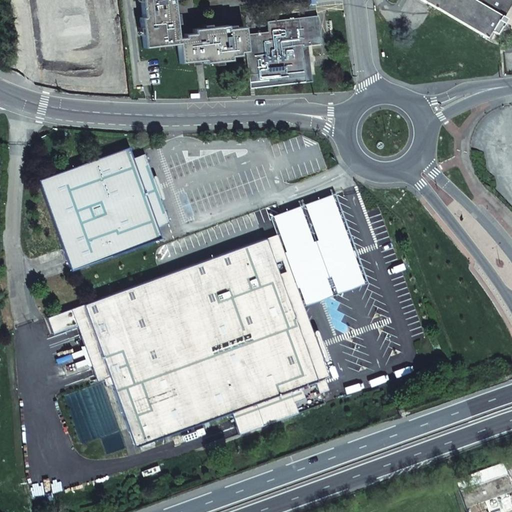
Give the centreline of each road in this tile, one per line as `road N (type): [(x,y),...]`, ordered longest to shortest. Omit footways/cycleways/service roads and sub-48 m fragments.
road 1 (motorway): [(511,393),(182,511)]
road 2 (tertiary): [(346,121),(54,107),(0,92)]
road 3 (motorway): [(257,511),(511,420)]
road 4 (tertiary): [(407,167),(511,302)]
road 5 (tertiary): [(511,256),(419,155)]
